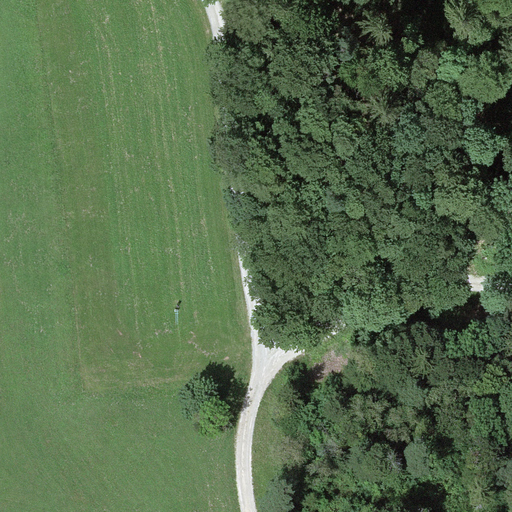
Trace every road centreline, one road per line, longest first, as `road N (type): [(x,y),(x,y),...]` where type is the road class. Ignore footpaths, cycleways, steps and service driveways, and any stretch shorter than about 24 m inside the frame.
road 1 (track): [(220,0),(242,109),(262,349)]
road 2 (track): [(511,296),(485,287),(439,288),(293,346),(262,349)]
road 3 (track): [(262,349),(244,447),(248,511)]
